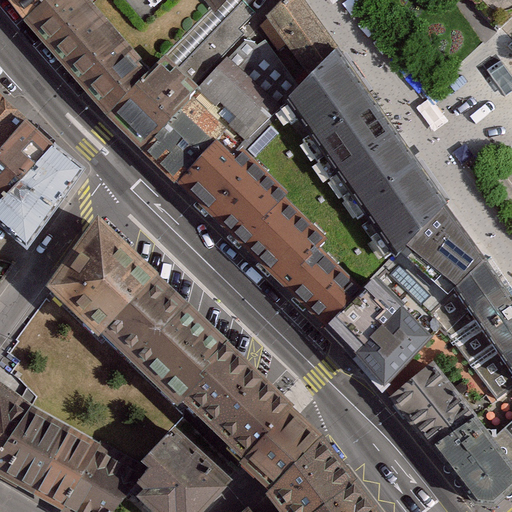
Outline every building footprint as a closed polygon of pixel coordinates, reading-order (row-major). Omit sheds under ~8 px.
[(0,0),(0,17),(18,38),(64,0),(0,0)] [(71,0),(23,42),(96,125),(144,83),(71,0)] [(190,0),(207,23),(231,0),(190,0)] [(286,1),(256,29),(298,84),(328,58),(286,1)] [(223,41),(194,78),(241,119),(271,89),(223,41)] [(511,42),(503,50),(511,61),(511,42)] [(280,111),(391,271),(440,221),(333,64),(280,111)] [(175,112),(148,88),(101,128),(128,160),(175,112)] [(225,124),(195,94),(133,163),(162,190),(225,124)] [(0,146),(16,125),(0,107),(0,146)] [(0,208),(47,159),(16,125),(0,146),(0,208)] [(286,194),(223,135),(178,183),(241,242),(286,194)] [(78,187),(47,159),(0,208),(0,244),(23,265),(78,187)] [(326,238),(286,194),(241,242),(285,280),(319,246),(326,238)] [(445,225),(405,272),(438,303),(479,258),(445,225)] [(154,293),(94,235),(46,306),(96,357),(99,353),(154,293)] [(364,287),(319,246),(285,280),(333,324),(364,287)] [(511,318),(480,272),(452,302),(511,401),(511,400),(511,318)] [(400,278),(386,296),(408,316),(422,298),(400,278)] [(154,293),(99,353),(174,425),(226,359),(154,293)] [(355,379),(396,330),(405,320),(376,295),(327,350),(355,379)] [(396,330),(355,379),(382,412),(428,361),(396,330)] [(291,427),(226,359),(174,425),(240,483),(291,427)] [(428,380),(389,414),(427,462),(471,432),(428,380)] [(0,454),(30,408),(0,387),(0,454)] [(70,434),(30,408),(0,454),(0,475),(30,495),(70,434)] [(303,441),(291,427),(240,483),(249,493),(265,511),(316,456),(303,441)] [(511,430),(490,451),(511,478),(511,430)] [(62,511),(97,450),(70,434),(30,495),(56,511),(62,511)] [(475,437),(430,466),(462,503),(489,506),(509,487),(475,437)] [(217,511),(221,508),(196,488),(205,480),(171,447),(138,487),(146,494),(134,508),(139,511),(217,511)] [(112,511),(135,471),(97,450),(62,511),(112,511)] [(341,511),(352,504),(316,456),(265,511),(264,511),(341,511)]
